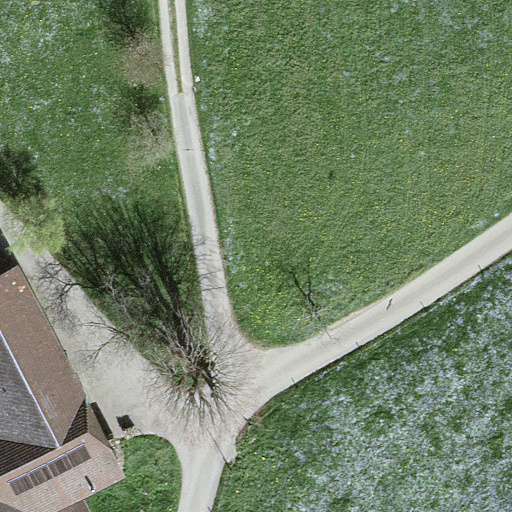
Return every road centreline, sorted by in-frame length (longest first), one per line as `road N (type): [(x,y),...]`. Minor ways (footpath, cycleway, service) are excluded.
road 1 (unclassified): [(511,229),(223,414),(194,511)]
road 2 (track): [(223,414),(176,0)]
